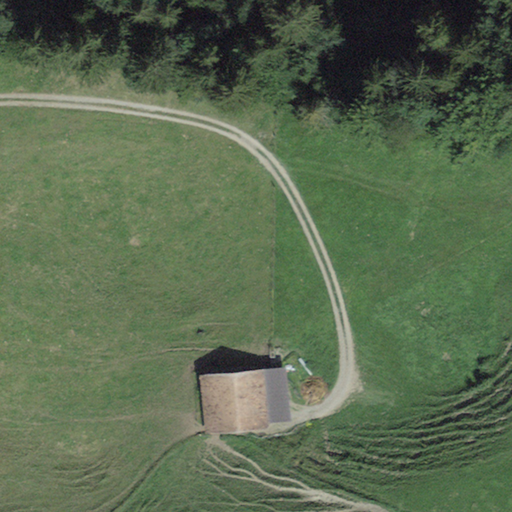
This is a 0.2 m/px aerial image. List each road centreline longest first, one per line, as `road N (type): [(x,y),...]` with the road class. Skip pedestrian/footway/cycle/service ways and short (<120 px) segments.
road 1 (track): [(0,100),(191,119),(227,130),(268,161),(302,214),(341,314),(345,385),(311,414)]
road 2 (track): [(341,314),(511,211)]
